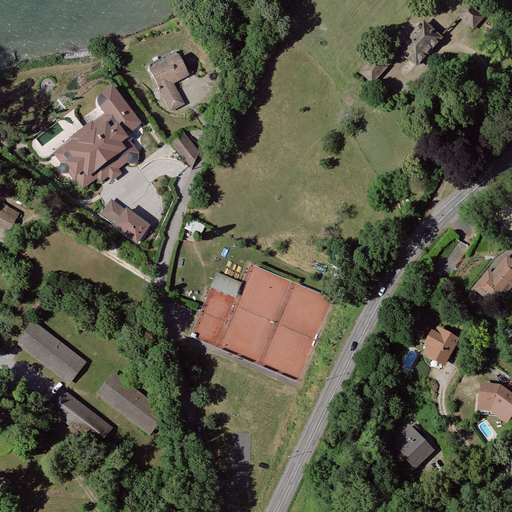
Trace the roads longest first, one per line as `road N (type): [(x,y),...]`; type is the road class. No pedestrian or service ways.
road 1 (residential): [(215,511),(158,296),(168,242),(230,88)]
road 2 (secondary): [(511,162),(449,213),(404,266),(278,511)]
